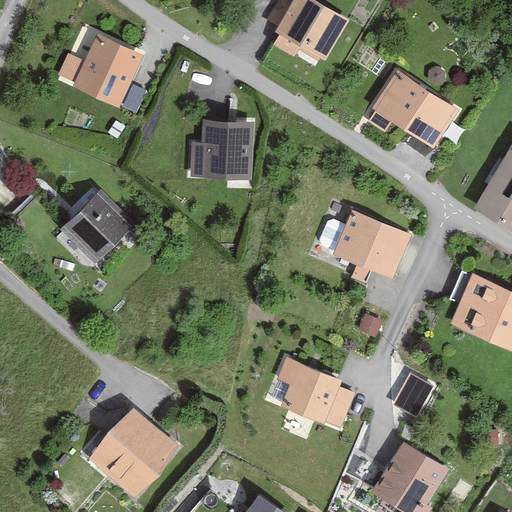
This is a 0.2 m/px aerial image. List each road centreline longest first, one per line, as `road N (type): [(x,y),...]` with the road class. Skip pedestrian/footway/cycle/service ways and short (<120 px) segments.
road 1 (residential): [(138,0),(450,205)]
road 2 (residential): [(450,205),(377,383),(388,404),(371,461)]
